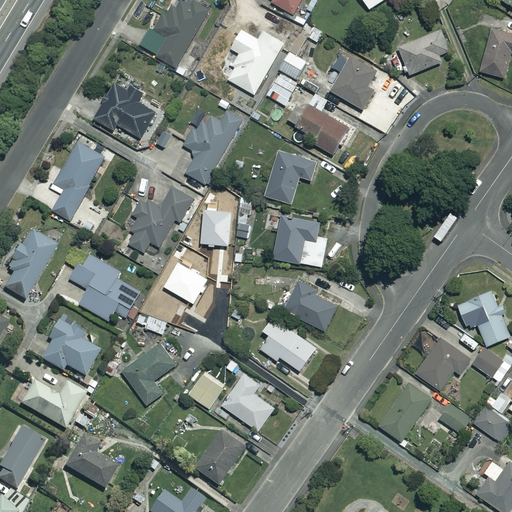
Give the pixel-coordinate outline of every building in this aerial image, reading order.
[(277,0),(275,5),(297,17),(305,0),(277,0)] [(389,0),(365,0),(372,11),(389,0)] [(152,31),(148,38),(165,48),(159,58),(178,69),(204,24),(208,26),(215,14),(197,3),(194,8),(184,2),(173,21),(165,16),(155,32),(152,31)] [(326,34),(316,29),(311,39),(320,44),(326,34)] [(511,35),(496,31),(483,73),(507,80),(511,63),(511,35)] [(261,42),(245,32),(234,51),(242,56),(228,80),(257,97),(286,45),(266,33),(261,42)] [(456,60),(445,33),(402,50),(413,77),(456,60)] [(305,52),(296,46),(282,71),(299,81),(309,64),(301,59),(305,52)] [(380,74),(346,54),(336,70),(344,75),(333,93),(365,112),(377,93),(371,89),(380,74)] [(300,85),(282,75),(270,97),(288,108),(300,85)] [(133,95),(115,85),(96,122),(116,133),(119,127),(143,140),(157,114),(140,104),(144,96),(135,91),(133,95)] [(330,103),(318,96),(308,113),(299,108),(291,123),(319,139),(315,145),(337,157),(352,130),(324,114),(330,103)] [(246,122),(230,112),(223,124),(214,118),(209,127),(201,122),(186,147),(200,155),(188,175),(207,186),(246,122)] [(165,149),(176,133),(168,128),(157,145),(165,149)] [(108,159),(81,144),(57,186),(67,191),(55,212),(72,222),(108,159)] [(320,165),(282,153),(268,198),(295,207),(303,179),(314,183),(320,165)] [(146,199),(135,217),(141,220),(134,233),(138,235),(131,246),(146,255),(153,244),(162,249),(179,220),(183,222),(196,201),(175,189),(163,209),(146,199)] [(256,204),(243,203),(239,239),(253,241),(256,204)] [(123,227),(110,219),(100,235),(113,244),(123,227)] [(323,226),(284,219),(277,260),(325,269),(330,242),(320,240),(323,226)] [(60,246),(34,231),(10,270),(17,274),(7,290),(27,301),(60,246)] [(123,273),(93,257),(87,268),(82,265),(73,281),(91,291),(82,307),(112,323),(118,313),(130,320),(144,293),(120,280),(123,273)] [(232,288),(234,268),(225,267),(225,263),(187,260),(183,305),(210,308),(212,280),(224,281),(223,287),(232,288)] [(318,291),(301,283),(287,313),(328,333),(340,308),(316,296),(318,291)] [(511,338),(511,335),(506,320),(511,317),(511,314),(508,304),(500,308),(494,293),(461,308),(471,330),(480,326),(490,348),(511,338)] [(169,325),(143,315),(138,326),(165,336),(169,325)] [(89,332),(65,317),(51,341),(54,343),(44,360),(64,373),(68,367),(86,378),(101,352),(84,341),(89,332)] [(0,342),(11,324),(0,318),(0,342)] [(320,350),(276,320),(267,334),(273,338),(264,352),(280,363),(283,359),(304,373),(320,350)] [(474,361),(444,340),(420,375),(444,392),(458,372),(464,376),(474,361)] [(178,367),(163,346),(125,373),(149,407),(166,395),(156,382),(178,367)] [(505,362),(487,350),(475,366),(501,385),(511,369),(511,358),(509,356),(505,362)] [(227,389),(207,374),(192,396),(211,410),(227,389)] [(263,387),(247,376),(225,408),(262,433),(277,410),(257,396),(263,387)] [(62,396),(37,382),(30,395),(23,391),(17,402),(68,431),(88,396),(68,385),(62,396)] [(434,402),(412,386),(382,428),(404,444),(434,402)] [(510,409),(511,406),(511,400),(502,393),(497,400),(492,397),(488,403),(506,416),(510,409)] [(473,420),(452,406),(442,421),(463,435),(473,420)] [(511,428),(511,424),(488,408),(476,426),(502,443),(511,428)] [(87,431),(95,417),(84,411),(76,425),(87,431)] [(46,441),(23,429),(0,471),(0,479),(19,490),(46,441)] [(246,451),(222,434),(196,471),(220,488),(246,451)] [(102,447),(85,438),(68,469),(109,492),(122,466),(99,453),(102,447)] [(511,511),(511,464),(507,472),(495,463),(487,475),(492,479),(479,496),(501,511),(511,511)] [(184,506),(166,494),(153,511),(204,511),(210,504),(193,492),(184,506)] [(0,501),(0,511),(20,511),(4,497),(0,501)]
